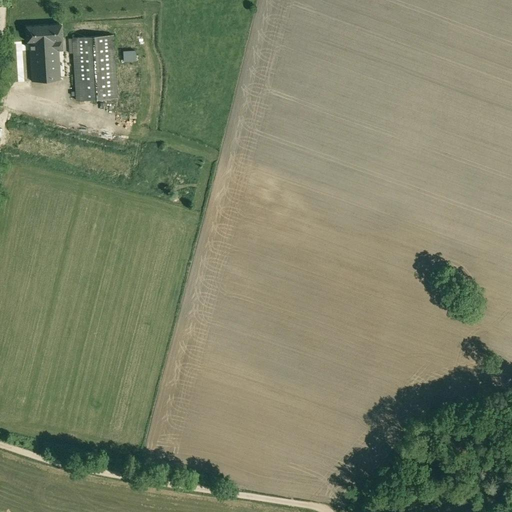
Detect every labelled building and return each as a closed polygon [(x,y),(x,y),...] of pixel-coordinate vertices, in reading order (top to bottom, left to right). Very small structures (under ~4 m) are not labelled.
[(30,42),(32,81),(59,79),(58,50),(62,50),(61,25),(27,27),(27,42),(30,42)] [(73,38),(74,61),(75,76),(76,87),(76,100),(117,98),(113,35),(73,38)] [(136,60),(135,51),(123,51),(124,61),(136,60)] [(139,76),(125,75),(124,110),(138,110),(139,76)] [(41,112),(54,114),(55,108),(41,106),(41,112)] [(83,119),(85,113),(71,109),(69,115),(83,119)] [(59,141),(49,141),(49,150),(59,151),(59,141)]
